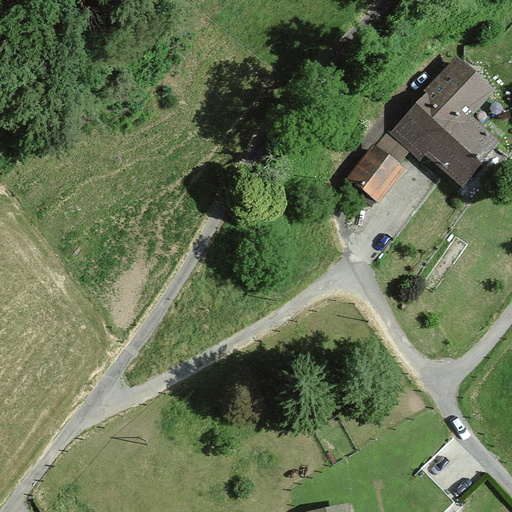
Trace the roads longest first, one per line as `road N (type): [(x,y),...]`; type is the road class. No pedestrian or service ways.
road 1 (residential): [(511,312),(441,388),(370,291),(342,282),(127,401),(100,412),(87,406)]
road 2 (unclassified): [(389,0),(302,85),(87,406)]
road 3 (unclassified): [(87,406),(8,511)]
